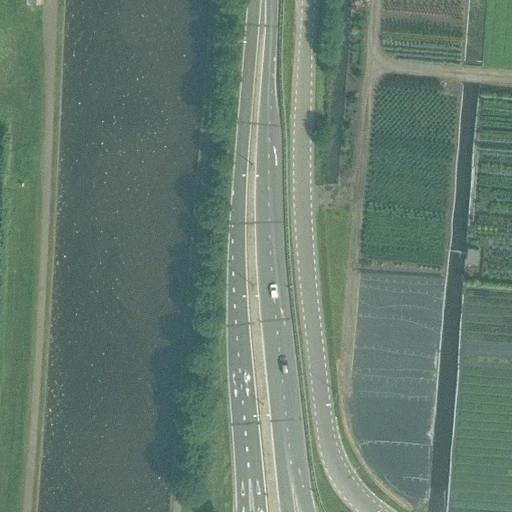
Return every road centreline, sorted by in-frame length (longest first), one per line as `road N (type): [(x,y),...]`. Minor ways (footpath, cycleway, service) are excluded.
road 1 (unclassified): [(375,511),(333,462),(305,294),(308,0)]
road 2 (unclassified): [(26,511),(55,0)]
road 3 (primary): [(256,0),(236,256),(248,477)]
road 4 (primary): [(291,475),(273,272),(264,0)]
